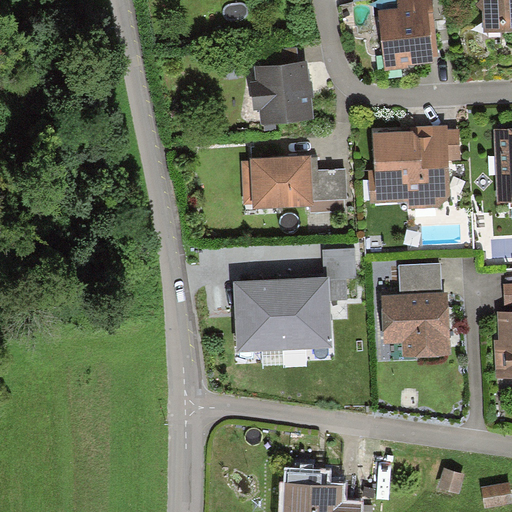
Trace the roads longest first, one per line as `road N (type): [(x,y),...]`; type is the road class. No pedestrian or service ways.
road 1 (residential): [(118,0),(169,244),(186,403)]
road 2 (residential): [(511,450),(186,403)]
road 3 (residential): [(511,94),(366,98),(346,88),(330,55)]
